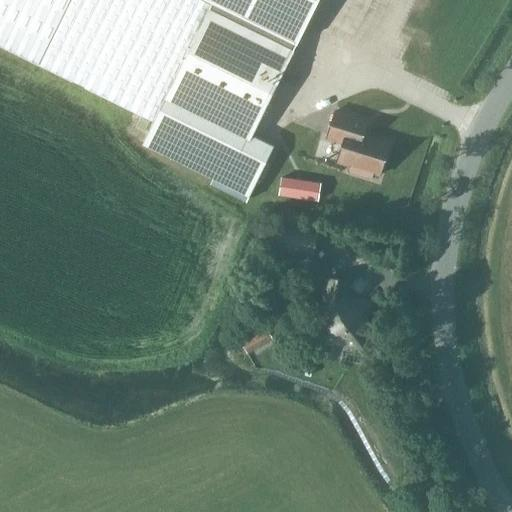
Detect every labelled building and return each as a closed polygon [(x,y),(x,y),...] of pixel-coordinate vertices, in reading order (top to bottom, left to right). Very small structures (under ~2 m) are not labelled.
[(0,0),(0,45),(154,121),(210,9),(212,5),(201,0),(0,0)] [(210,9),(295,51),(319,0),(201,0),(212,5),(210,9)] [(210,9),(154,121),(143,145),(213,179),(211,183),(248,201),(274,147),(252,136),(268,105),(277,86),(295,51),(210,9)] [(380,175),(390,143),(364,135),(368,121),(336,111),(327,139),(344,144),(338,162),(350,166),(348,172),(373,179),(374,174),(380,175)] [(321,188),(281,181),(279,194),(320,200),(321,188)] [(218,224),(224,212),(187,195),(182,207),(218,224)] [(317,233),(278,226),(274,252),(313,259),(317,233)] [(360,264),(361,246),(324,244),(322,262),(360,264)] [(342,267),(344,277),(359,275),(358,265),(342,267)] [(328,279),(317,341),(364,350),(373,303),(345,298),(348,282),(328,279)] [(248,353),(273,340),(267,329),(242,341),(248,353)]
